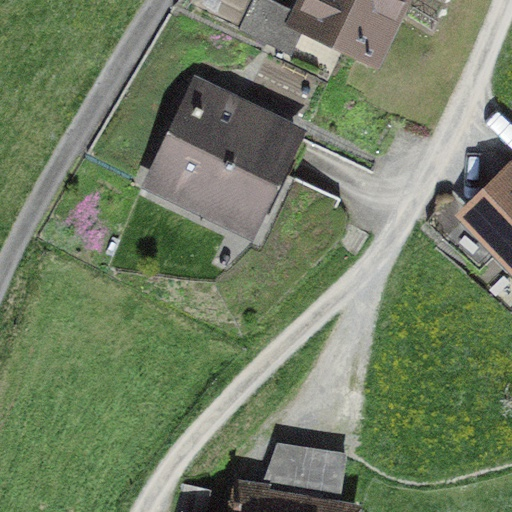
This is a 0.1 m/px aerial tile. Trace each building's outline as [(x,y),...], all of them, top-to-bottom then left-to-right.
[(299,0),(289,24),(375,61),(401,0),(299,0)] [(242,229),(292,125),(193,78),(143,182),(242,229)] [(511,161),(505,154),(447,208),(511,277),(511,161)] [(327,471),(330,449),(280,442),(276,464),(327,471)] [(350,511),(351,506),(237,488),(233,511),(193,511),(171,509),(170,511),(350,511)]
